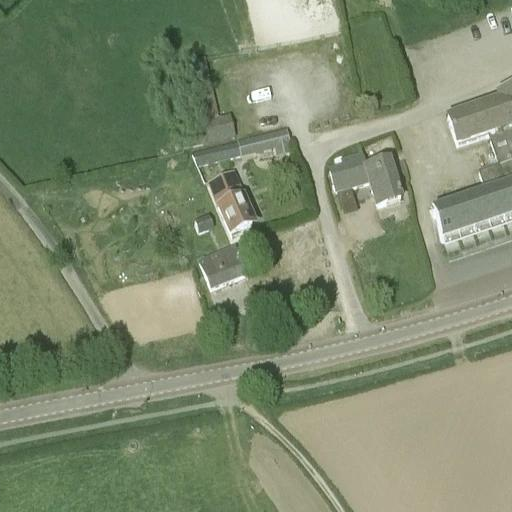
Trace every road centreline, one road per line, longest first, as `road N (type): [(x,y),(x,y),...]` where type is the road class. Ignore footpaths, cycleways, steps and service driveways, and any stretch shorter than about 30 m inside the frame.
road 1 (tertiary): [(127,394),(333,352),(511,303)]
road 2 (unclassified): [(127,394),(89,307),(0,182)]
road 3 (track): [(340,511),(271,429),(228,401)]
road 4 (tertiary): [(0,417),(127,394)]
